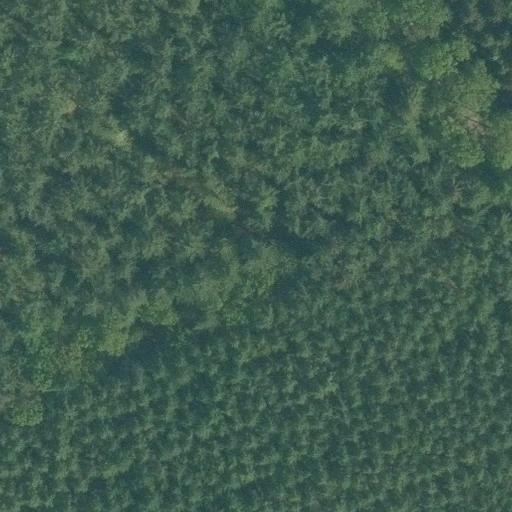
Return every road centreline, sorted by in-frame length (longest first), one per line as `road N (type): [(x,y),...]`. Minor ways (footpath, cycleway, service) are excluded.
road 1 (unclassified): [(511,186),(387,0)]
road 2 (track): [(309,511),(511,429)]
